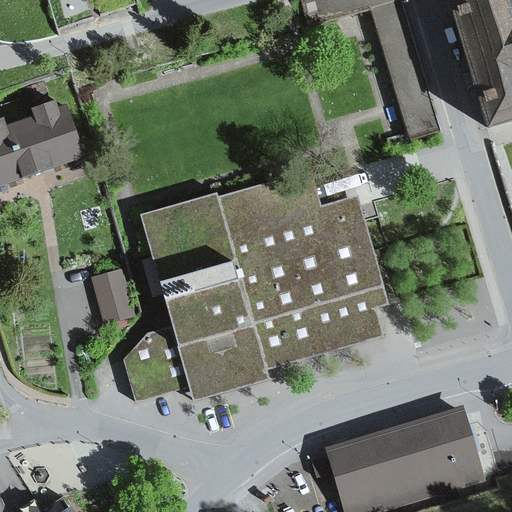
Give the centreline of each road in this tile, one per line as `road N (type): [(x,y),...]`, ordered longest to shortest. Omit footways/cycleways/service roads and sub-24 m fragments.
road 1 (tertiary): [(511,362),(318,420),(228,478)]
road 2 (residential): [(511,290),(421,0)]
road 3 (residential): [(213,0),(0,58)]
road 4 (residential): [(228,478),(129,437),(64,423)]
